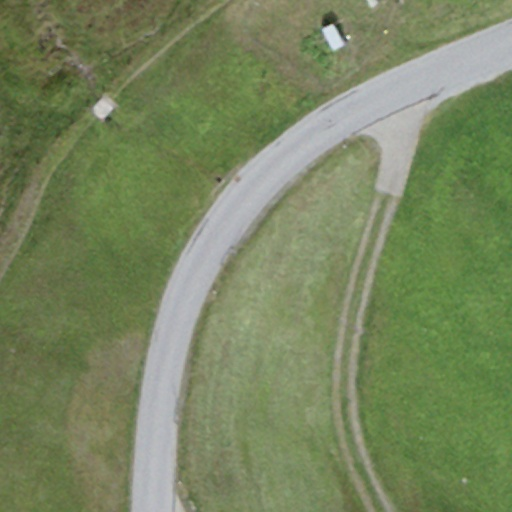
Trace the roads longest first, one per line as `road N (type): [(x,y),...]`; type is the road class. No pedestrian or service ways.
road 1 (unclassified): [(511,40),(345,115),(281,163),(232,217),(193,276),(174,324),(149,511)]
road 2 (track): [(380,511),(355,458),(342,368),(413,83)]
